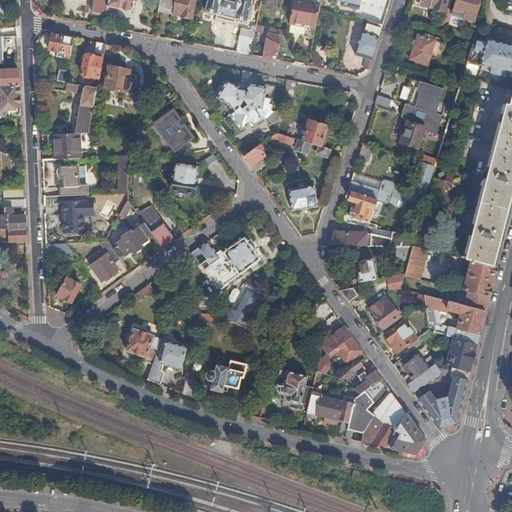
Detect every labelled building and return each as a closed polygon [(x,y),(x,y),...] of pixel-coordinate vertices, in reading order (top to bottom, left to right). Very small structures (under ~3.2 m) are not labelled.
[(98,0),(95,15),(106,17),(108,8),(122,11),(122,14),(128,15),(129,13),(132,13),(134,0),(98,0)] [(195,0),(160,0),(159,13),(183,18),(183,20),(188,21),(190,19),(192,19),(195,0)] [(208,0),(205,14),(247,23),(251,0),(208,0)] [(310,0),(309,7),(294,5),(290,25),(299,27),(300,25),(316,28),(320,6),(321,0),(310,0)] [(342,0),(343,0),(342,6),(358,9),(359,0),(342,0)] [(415,0),(415,2),(415,4),(444,12),(447,0),(415,0)] [(480,0),(456,0),(452,15),(461,18),(462,17),(474,21),(480,0)] [(376,45),(383,26),(368,21),(364,33),(363,33),(357,53),(356,52),(355,57),(360,58),(360,57),(372,61),(376,45)] [(268,35),(263,59),(277,61),(282,32),(270,29),(269,35),(268,35)] [(241,30),(236,54),(250,56),(255,32),(241,30)] [(74,40),(52,35),(49,52),(71,55),(74,40)] [(410,60),(428,66),(431,55),(440,58),(444,44),(418,36),(410,60)] [(511,47),(488,41),(485,49),(473,46),(468,63),(480,66),(479,67),(491,70),(490,75),(506,79),(507,74),(511,74),(511,47)] [(101,69),(105,46),(97,44),(94,59),(86,57),(82,77),(99,80),(101,69)] [(308,67),(321,70),(322,64),(315,54),(310,53),(308,67)] [(480,66),(468,63),(464,76),(476,79),(479,67),(480,66)] [(109,70),(101,69),(99,80),(98,87),(105,88),(105,90),(126,94),(126,93),(134,94),(136,82),(128,80),(130,72),(109,68),(109,70)] [(19,78),(19,70),(0,70),(0,88),(19,87),(19,78)] [(249,87),(251,74),(243,73),(241,85),(249,87)] [(257,87),(260,76),(251,74),(249,87),(248,92),(247,98),(240,106),(243,111),(246,108),(262,111),(263,105),(272,107),(276,88),(267,87),(266,89),(257,87)] [(296,83),(287,81),(283,105),(294,110),(295,103),(292,101),(296,83)] [(424,129),(425,129),(437,134),(446,106),(440,104),(444,91),(411,81),(409,88),(413,89),(404,117),(412,119),(413,116),(427,121),(424,129)] [(217,96),(219,98),(227,85),(225,83),(217,96)] [(238,109),(240,106),(247,98),(248,92),(239,90),(238,89),(228,83),(227,85),(219,98),(218,99),(229,107),(234,112),(238,109)] [(20,107),(19,87),(0,88),(0,117),(10,117),(10,116),(10,107),(20,107)] [(89,134),(90,130),(97,90),(86,88),(85,93),(83,107),(77,106),(75,116),(81,117),(78,135),(80,135),(89,134)] [(392,101),(379,97),(376,105),(389,109),(392,101)] [(462,259),(497,268),(504,239),(511,208),(511,98),(510,105),(506,104),(484,192),(467,258),(461,257),(461,259),(462,259)] [(268,112),(262,111),(246,108),(243,111),(240,106),(238,109),(234,112),(230,116),(242,132),(251,125),(254,127),(262,121),(261,121),(268,112)] [(10,107),(10,116),(21,116),(20,107),(10,107)] [(174,111),(154,125),(164,138),(169,134),(173,139),(167,143),(175,153),(194,139),(187,129),(184,131),(180,126),(183,124),(174,111)] [(279,122),(281,114),(274,113),(266,120),(270,127),(279,122)] [(403,143),(418,149),(425,129),(424,129),(427,121),(413,116),(412,119),(410,125),(409,124),(403,143)] [(311,145),(321,147),(322,148),(326,135),(328,127),(310,122),(306,132),(305,137),(303,142),(311,145)] [(123,141),(125,141),(125,137),(130,133),(125,130),(120,130),(120,133),(123,134),(123,137),(122,137),(123,141)] [(295,139),(277,134),(261,146),(265,152),(279,142),(293,146),(295,139)] [(81,160),(80,135),(78,135),(54,137),(55,161),(60,161),(81,160)] [(308,155),(311,145),(303,142),(299,141),(296,151),(308,155)] [(249,165),(256,174),(267,166),(262,159),(265,157),(263,156),(266,154),(265,152),(261,146),(244,158),(249,165)] [(435,167),(437,161),(425,157),(423,163),(435,167)] [(60,187),(60,198),(79,197),(78,167),(86,167),(86,160),(81,160),(60,161),(60,169),(57,170),(56,171),(55,173),(56,175),(56,177),(58,178),(60,179),(60,180),(63,180),(63,187),(60,187)] [(421,215),(435,167),(423,163),(413,196),(394,190),(395,187),(393,184),(385,182),(382,183),(382,184),(379,191),(351,183),(348,192),(377,202),(421,215)] [(199,170),(176,166),(171,192),(195,196),(197,185),(196,185),(199,170)] [(444,189),(446,188),(451,185),(453,184),(448,175),(446,176),(444,172),(439,175),(441,179),(439,180),(444,189)] [(379,191),(382,184),(354,175),(351,183),(379,191)] [(304,189),(300,190),(290,192),(293,211),(317,208),(314,188),(304,189)] [(25,200),(24,190),(3,191),(3,200),(15,200),(25,200)] [(370,223),(377,202),(348,192),(345,201),(356,205),(354,209),(355,212),(356,213),(354,218),(341,213),(339,221),(355,225),(357,219),(370,223)] [(25,209),(25,200),(15,200),(15,209),(25,209)] [(91,203),(62,204),(64,234),(83,233),(82,217),(92,216),(91,203)] [(145,225),(148,229),(162,219),(152,204),(138,214),(145,225)] [(26,230),(25,217),(13,217),(13,208),(5,209),(6,217),(0,217),(0,229),(8,230),(26,230)] [(105,221),(114,226),(120,216),(111,210),(105,221)] [(154,236),(164,250),(176,241),(165,224),(152,233),(154,236)] [(149,240),(154,236),(152,233),(148,229),(145,225),(133,234),(141,246),(149,240)] [(26,243),(26,230),(8,230),(8,244),(26,243)] [(133,256),(143,248),(141,246),(133,234),(131,232),(123,238),(124,240),(117,245),(119,248),(114,252),(121,260),(131,253),(133,256)] [(330,247),(367,247),(367,233),(335,232),(330,247)] [(412,248),(413,247),(415,238),(393,233),(392,239),(371,235),(371,247),(397,248),(412,248)] [(209,242),(193,254),(208,276),(212,283),(213,283),(218,290),(250,269),(250,268),(260,261),(259,259),(255,253),(250,246),(246,240),(244,239),(224,254),(222,251),(217,255),(209,242)] [(115,265),(121,260),(114,252),(108,243),(102,248),(108,256),(92,268),(102,283),(119,271),(115,265)] [(46,246),(47,257),(74,256),(66,245),(46,246)] [(405,277),(420,280),(427,251),(413,247),(412,248),(410,257),(406,274),(405,277)] [(410,257),(412,248),(397,248),(397,256),(410,257)] [(360,283),(379,279),(374,257),(365,259),(365,260),(362,261),(361,263),(362,269),(360,273),(358,274),(360,283)] [(494,280),(497,268),(462,259),(461,266),(455,265),(453,272),(468,276),(466,285),(457,283),(456,286),(459,287),(458,290),(469,293),(489,298),(494,280)] [(401,290),(405,277),(406,274),(388,277),(391,292),(401,290)] [(58,297),(72,304),(81,287),(68,279),(58,297)] [(157,288),(153,282),(137,294),(141,299),(157,288)] [(200,315),(199,321),(222,323),(235,324),(246,330),(251,322),(264,298),(266,294),(247,283),(232,310),(224,309),(223,317),(200,315)] [(341,292),(349,303),(359,296),(354,289),(341,292)] [(488,304),(489,298),(469,293),(468,299),(460,297),(458,305),(486,312),(488,304)] [(426,303),(425,296),(420,295),(417,304),(423,306),(426,303)] [(449,302),(458,305),(460,297),(451,295),(449,302)] [(483,323),(486,312),(458,305),(449,302),(425,296),(426,303),(427,308),(434,310),(447,313),(448,311),(462,314),(459,329),(480,335),(483,323)] [(371,311),(388,299),(387,297),(370,310),(371,311)] [(401,317),(388,299),(371,311),(385,330),(401,317)] [(438,324),(434,310),(427,308),(429,322),(438,324)] [(403,323),(385,336),(398,354),(417,340),(410,329),(408,330),(403,323)] [(352,337),(346,329),(323,346),(329,354),(352,337)] [(479,340),(480,335),(459,329),(458,329),(455,339),(455,341),(477,346),(479,340)] [(424,344),(432,338),(431,333),(431,330),(420,338),(424,344)] [(437,335),(453,339),(454,335),(445,333),(445,332),(438,330),(437,335)] [(145,363),(154,366),(162,341),(154,338),(134,331),(127,352),(147,359),(145,363)] [(352,337),(329,354),(332,359),(340,353),(347,363),(363,352),(352,337)] [(474,357),(477,346),(455,341),(454,341),(449,340),(448,345),(453,347),(448,365),(471,371),(474,357)] [(154,366),(148,381),(160,387),(164,375),(163,372),(162,372),(164,365),(181,370),(187,348),(162,341),(154,366)] [(409,386),(430,369),(420,355),(406,365),(412,373),(410,374),(411,375),(405,379),(409,386)] [(330,364),(325,357),(320,360),(318,373),(322,374),(327,375),(331,369),(330,364)] [(217,368),(215,376),(213,375),(212,374),(210,375),(209,376),(208,377),(208,379),(209,381),(210,382),(212,382),(214,381),(212,390),(223,393),(225,387),(239,390),(242,379),(244,380),(248,366),(230,362),(229,370),(217,368)] [(361,363),(340,379),(347,384),(358,375),(364,384),(356,390),(362,394),(382,379),(374,367),(367,372),(361,363)] [(464,398),(470,373),(436,365),(430,369),(409,386),(415,394),(431,382),(432,383),(442,375),(448,377),(447,384),(452,386),(451,394),(445,392),(444,396),(444,399),(437,401),(430,392),(419,400),(440,429),(457,424),(464,398)] [(302,404),(309,406),(311,399),(313,393),(314,387),(306,386),(308,377),(280,371),(276,388),(280,389),(278,394),(285,396),(284,401),(301,405),(302,404)] [(186,379),(183,396),(193,400),(198,385),(186,379)] [(389,389),(382,379),(362,394),(354,400),(353,405),(347,431),(352,432),(363,435),(362,443),(417,455),(427,440),(401,404),(393,394),(368,413),(367,414),(368,416),(367,418),(360,409),(366,405),(389,389)] [(393,394),(389,389),(366,405),(368,408),(366,410),(368,413),(393,394)] [(321,402),(322,395),(313,393),(311,399),(321,402)] [(338,426),(339,420),(344,403),(345,397),(331,393),(330,396),(323,394),(322,395),(321,402),(318,416),(326,418),(324,423),(338,426)] [(309,406),(308,413),(318,416),(321,402),(311,399),(309,406)] [(342,421),(338,437),(342,438),(345,439),(347,431),(353,405),(344,403),(339,420),(342,421)]
